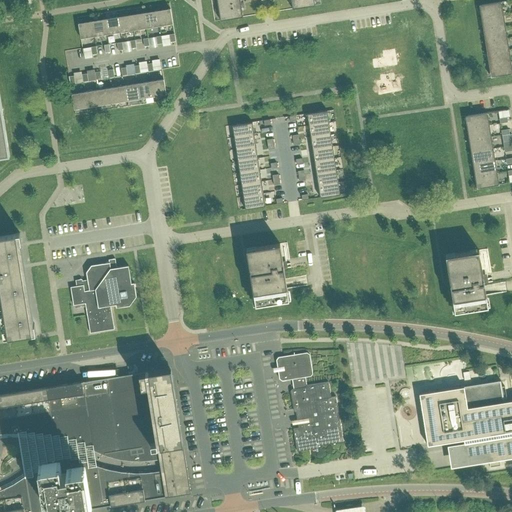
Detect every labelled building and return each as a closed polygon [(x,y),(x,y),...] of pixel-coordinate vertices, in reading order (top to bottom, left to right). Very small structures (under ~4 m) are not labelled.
[(290,0),(292,9),(315,5),(314,0),(216,0),(220,20),(243,17),(240,0),(290,0)] [(481,5),(479,5),(481,17),(503,14),(501,2),(481,5)] [(157,11),(159,26),(173,24),(170,9),(157,11)] [(146,28),(159,26),(157,11),(144,13),(146,28)] [(133,30),(146,28),(144,13),(131,15),(133,30)] [(481,17),(483,29),(505,26),(503,14),(481,17)] [(120,32),(133,30),(131,15),(118,17),(120,32)] [(107,34),(120,32),(118,17),(105,19),(107,34)] [(94,36),(107,34),(105,19),(92,21),(94,36)] [(81,38),(94,36),(92,21),(78,23),(81,38)] [(483,29),(485,41),(507,37),(505,26),(483,29)] [(485,41),(487,53),(509,49),(507,37),(485,41)] [(487,53),(488,65),(489,65),(511,61),(509,49),(487,53)] [(489,65),(488,65),(490,77),(493,77),(511,73),(511,68),(511,61),(489,65)] [(150,81),(153,96),(166,94),(164,79),(150,81)] [(140,98),(153,96),(150,81),(137,84),(140,98)] [(126,101),(140,98),(137,84),(124,86),(126,101)] [(113,103),(126,101),(124,86),(111,88),(113,103)] [(100,105),(113,103),(111,88),(98,90),(100,105)] [(87,107),(100,105),(98,90),(85,92),(87,107)] [(74,109),(87,107),(85,92),(72,94),(74,109)] [(0,157),(9,156),(0,100),(0,157)] [(327,110),(307,113),(309,126),(329,123),(327,110)] [(467,116),(465,116),(467,128),(489,125),(487,113),(467,116)] [(252,122),(232,125),(234,137),(254,134),(252,122)] [(329,123),(309,126),(311,137),(331,134),(329,123)] [(467,128),(469,140),(491,137),(489,125),(467,128)] [(254,134),(234,137),(236,149),(256,146),(254,134)] [(331,134),(311,137),(312,149),(333,146),(331,134)] [(469,140),(471,152),(493,149),(491,137),(469,140)] [(256,146),(236,149),(238,161),(258,158),(256,146)] [(333,146),(312,149),(314,161),(334,158),(333,146)] [(471,152),(473,164),(495,160),(493,149),(471,152)] [(258,158),(238,161),(240,173),(260,170),(258,158)] [(334,158),(314,161),(316,173),(336,170),(334,158)] [(473,164),(474,176),(475,176),(497,172),(495,160),(473,164)] [(260,170),(240,173),(242,185),(262,182),(260,170)] [(336,170),(316,173),(318,185),(338,182),(336,170)] [(475,176),(474,176),(476,188),(479,188),(499,185),(499,184),(497,172),(475,176)] [(262,182),(242,185),(243,197),(263,194),(262,182)] [(338,182),(318,185),(320,197),(340,194),(338,182)] [(263,194),(243,197),(245,209),(265,206),(263,194)] [(34,323),(21,242),(20,233),(0,235),(0,286),(8,337),(36,332),(34,323)] [(255,305),(289,300),(280,243),(246,249),(250,272),(255,305)] [(454,311),(487,306),(486,295),(479,250),(445,255),(449,279),(449,283),(454,311)] [(117,267),(115,258),(109,259),(109,262),(92,265),(87,272),(89,285),(84,286),(84,284),(71,286),(74,305),(85,303),(90,332),(114,329),(110,305),(116,304),(116,307),(129,305),(137,295),(136,295),(135,288),(134,284),(134,282),(132,283),(129,265),(117,267)] [(293,387),(306,385),(305,377),(311,376),(312,373),(309,354),(307,352),(278,357),(276,359),(279,379),(282,381),(292,379),(293,387)] [(191,492),(171,367),(157,370),(139,372),(141,386),(147,385),(159,459),(161,470),(165,496),(181,494),(191,492)] [(0,434),(6,433),(18,433),(30,434),(43,435),(54,438),(68,441),(81,445),(107,456),(119,459),(132,461),(144,461),(155,460),(159,459),(147,385),(141,386),(139,372),(129,374),(119,376),(119,375),(113,377),(95,380),(95,379),(78,382),(78,383),(60,386),(60,385),(48,387),(48,386),(46,387),(32,390),(32,389),(29,389),(29,390),(15,392),(13,392),(13,393),(0,394),(0,434)] [(511,400),(504,402),(502,390),(501,380),(419,393),(428,445),(464,439),(467,457),(488,453),(490,467),(501,465),(500,459),(511,457),(511,400)] [(291,393),(293,408),(336,401),(336,396),(331,397),(328,381),(306,385),(293,387),(293,389),(292,389),(290,391),(291,393)] [(340,421),(336,401),(293,408),(293,409),(293,410),(295,412),(296,412),(297,418),(298,428),(340,421)] [(343,441),(340,421),(298,428),(293,428),(293,429),(297,451),(308,449),(316,448),(318,448),(318,445),(343,441)] [(0,511),(67,511),(69,511),(88,508),(91,508),(110,505),(110,506),(112,506),(112,505),(126,503),(129,503),(129,502),(143,500),(143,501),(145,500),(165,496),(161,470),(157,471),(146,472),(134,473),(122,472),(109,469),(96,465),(80,459),(72,456),(64,456),(57,457),(49,459),(42,463),(35,468),(24,477),(13,484),(2,489),(0,490),(0,511)]
